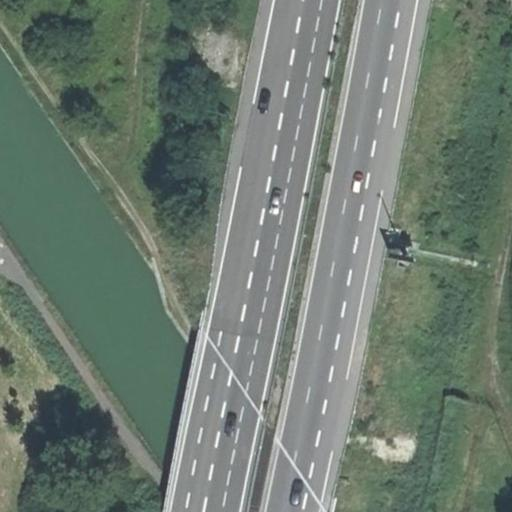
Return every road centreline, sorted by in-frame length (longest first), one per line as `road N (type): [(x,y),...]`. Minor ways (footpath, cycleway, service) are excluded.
road 1 (track): [(311,511),(177,311),(152,241),(0,13)]
road 2 (motorway): [(318,0),(222,511)]
road 3 (motorway): [(288,511),(381,0)]
road 4 (track): [(127,203),(148,0)]
road 5 (track): [(511,202),(495,302),(495,339),(511,401)]
